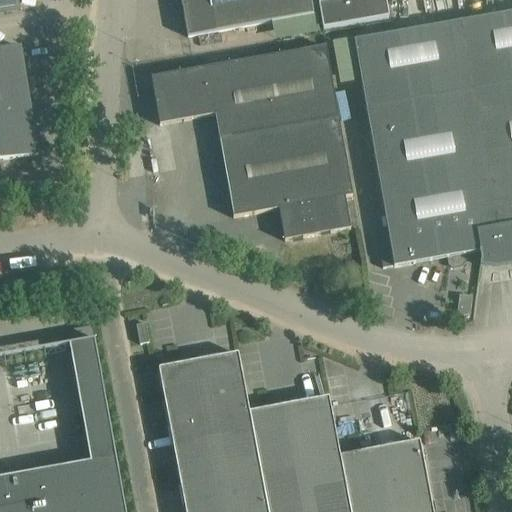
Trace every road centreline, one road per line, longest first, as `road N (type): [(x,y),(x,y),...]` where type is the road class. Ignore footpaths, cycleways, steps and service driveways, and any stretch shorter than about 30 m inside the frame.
road 1 (unclassified): [(99,233),(378,345),(437,356),(479,350)]
road 2 (unclassified): [(99,233),(107,0)]
road 3 (unclassified): [(510,511),(479,350)]
